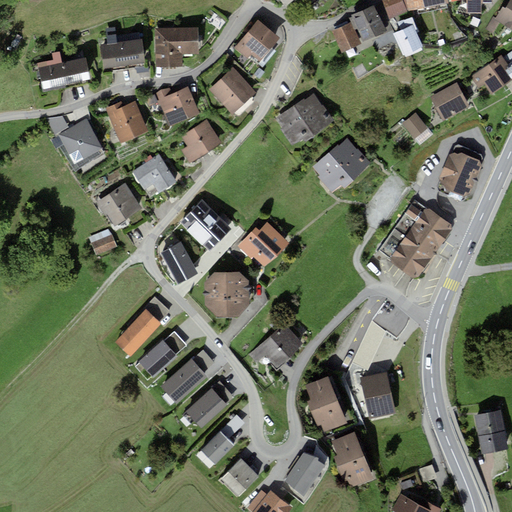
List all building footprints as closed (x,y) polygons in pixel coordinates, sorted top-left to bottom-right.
[(402,0),(381,0),(390,19),(407,12),(402,0)] [(402,0),(407,12),(409,11),(425,9),(422,0),(402,0)] [(422,0),(425,9),(449,4),(448,1),(447,0),(422,0)] [(463,0),(463,4),(466,4),(466,13),(482,13),(482,3),(493,3),(493,0),(463,0)] [(511,0),(510,0),(506,8),(503,6),(495,19),(511,29),(511,0)] [(374,5),(349,16),(355,29),(358,28),(363,41),(388,31),(374,5)] [(211,47),(230,20),(220,13),(202,40),(211,47)] [(402,31),(394,34),(403,56),(424,47),(418,33),(420,32),(417,25),(415,23),(412,17),(399,23),(402,31)] [(281,38),(258,19),(234,48),(247,59),(251,54),(261,63),(281,38)] [(499,24),(491,20),(486,30),(493,34),(499,24)] [(351,22),(332,31),(342,53),(361,44),(351,22)] [(198,27),(155,28),(156,67),(183,66),(182,54),(199,54),(198,27)] [(142,39),(101,45),(104,68),(111,67),(112,71),(137,67),(136,64),(146,62),(142,39)] [(511,50),(503,57),(511,67),(506,70),(511,78),(511,50)] [(502,55),(470,77),(478,89),(485,84),(492,94),(511,80),(511,78),(506,70),(511,67),(503,57),(502,55)] [(86,57),(39,67),(44,90),(90,80),(86,57)] [(234,68),(210,90),(232,114),(234,112),(236,115),(239,116),(254,102),(254,99),(251,96),(256,92),(234,68)] [(265,72),(259,68),(254,75),(260,79),(265,72)] [(457,83),(431,97),(444,121),(470,106),(457,83)] [(173,94),(159,100),(170,127),(201,114),(189,87),(173,94)] [(159,100),(173,94),(170,88),(153,95),(155,101),(159,100)] [(305,98),(276,118),(283,127),(280,129),(292,145),(303,137),(305,140),(334,121),(314,93),(306,99),(305,98)] [(107,113),(124,106),(122,101),(105,109),(107,113)] [(124,106),(107,113),(120,143),(149,131),(136,101),(124,106)] [(416,113),(402,124),(414,139),(428,128),(416,113)] [(55,135),(69,127),(63,116),(46,118),(55,135)] [(87,120),(59,135),(75,164),(103,148),(87,120)] [(207,120),(181,136),(188,146),(182,150),(190,164),(222,144),(207,120)] [(339,144),(313,168),(321,176),(319,178),(333,193),(343,183),(346,186),(371,162),(348,138),(340,145),(339,144)] [(455,146),(438,187),(439,191),(463,201),(473,196),(485,160),(482,154),(459,145),(455,146)] [(160,154),(132,172),(150,199),(177,182),(160,154)] [(126,183),(96,202),(105,216),(107,214),(115,226),(142,208),(126,183)] [(414,278),(418,277),(452,229),(451,224),(415,199),(379,251),(391,259),(392,263),(414,278)] [(256,227),(237,247),(251,260),(254,257),(265,267),(288,243),(267,223),(260,231),(256,227)] [(112,235),(91,243),(96,255),(117,247),(112,235)] [(215,272),(205,282),(205,290),(202,293),(205,296),(205,305),(217,317),(238,316),(250,304),(249,281),(241,273),(215,272)] [(171,311),(155,296),(142,310),(144,311),(115,342),(131,357),(161,324),(160,322),(171,311)] [(285,322),(249,354),(257,363),(266,355),(277,368),(305,343),(285,322)] [(187,346),(174,332),(164,341),(163,340),(138,362),(153,378),(178,356),(177,354),(187,346)] [(215,363),(204,351),(196,358),(194,356),(160,387),(176,405),(208,377),(205,373),(215,363)] [(387,372),(360,378),(370,419),(396,413),(387,372)] [(327,377),(305,386),(311,400),(307,401),(317,426),(321,425),(323,432),(346,423),(327,377)] [(234,397),(220,381),(186,412),(201,429),(227,405),(226,404),(234,397)] [(502,411),(475,416),(482,454),(508,449),(502,411)] [(245,422),(237,414),(201,450),(216,465),(235,446),(228,439),(245,422)] [(337,456),(334,457),(344,483),(348,481),(351,488),(373,479),(354,432),(331,441),(337,456)] [(320,457),(304,452),(283,482),(303,496),(324,466),(317,461),(320,457)] [(260,477),(241,459),(222,480),(241,498),(260,477)] [(433,465),(418,470),(423,483),(437,478),(433,465)] [(411,479),(400,483),(403,490),(413,486),(411,479)] [(288,511),(292,507),(270,490),(267,494),(262,490),(247,509),(250,511),(288,511)] [(395,511),(440,511),(442,509),(423,500),(420,505),(401,495),(393,511),(395,511)]
